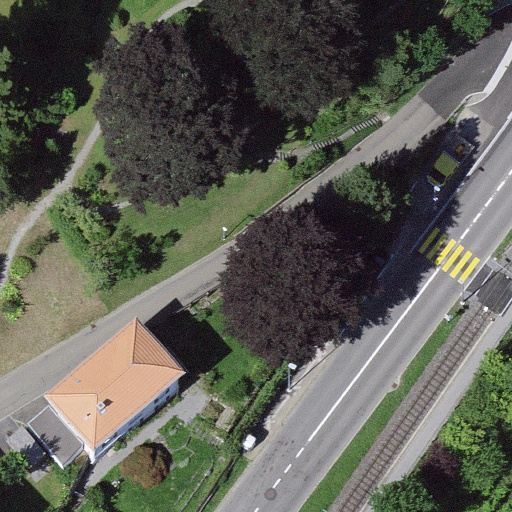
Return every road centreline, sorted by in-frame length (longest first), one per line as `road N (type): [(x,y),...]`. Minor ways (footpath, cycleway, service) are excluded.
road 1 (residential): [(0,402),(228,263),(487,57),(511,71)]
road 2 (secondary): [(257,511),(511,171)]
